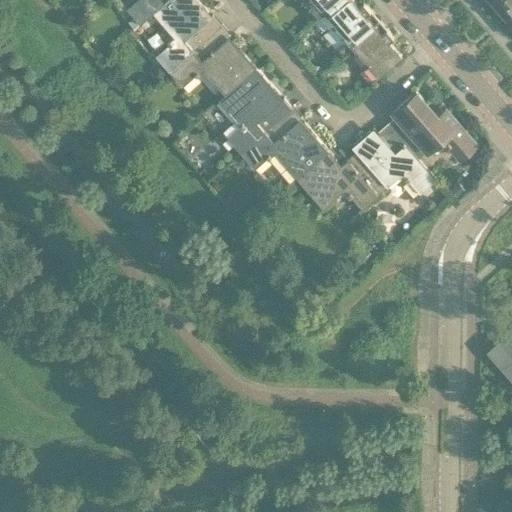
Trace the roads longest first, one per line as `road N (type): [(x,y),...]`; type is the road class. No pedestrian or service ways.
road 1 (unclassified): [(450,511),(454,254),(465,227),(511,188)]
road 2 (residential): [(436,40),(342,125),(234,0)]
